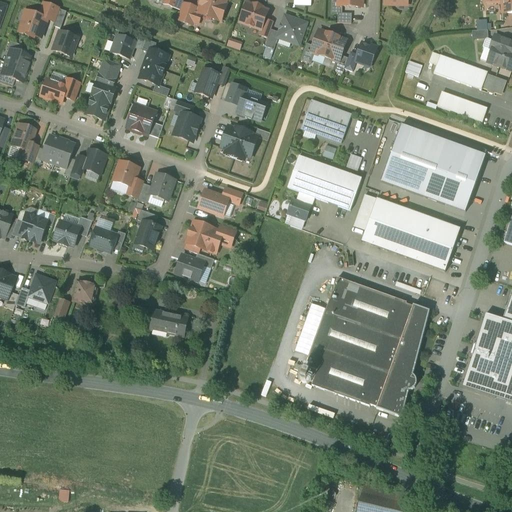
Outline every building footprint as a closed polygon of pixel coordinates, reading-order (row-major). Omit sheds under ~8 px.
[(166,0),(167,0),(165,6),(180,11),(183,0),(166,0)] [(226,0),(202,0),(199,10),(194,24),(198,26),(202,16),(219,22),(219,21),(221,22),(227,7),(225,6),(226,0)] [(339,0),(331,0),(331,15),(338,15),(337,24),(351,25),(352,15),(342,15),(342,8),(339,7),(339,0)] [(339,0),(339,7),(342,8),(362,8),(361,0),(339,0)] [(511,0),(502,0),(502,2),(502,4),(502,14),(511,13),(511,0)] [(199,10),(183,5),(177,22),(193,27),(194,24),(199,10)] [(60,11),(46,6),(42,18),(46,20),(56,24),(60,11)] [(269,13),(249,6),(242,25),(263,32),(269,13)] [(67,13),(60,11),(56,24),(54,28),(61,30),(67,13)] [(42,18),(28,13),(24,24),(22,24),(18,33),(34,39),(34,37),(41,39),(45,28),(44,27),(46,20),(42,18)] [(306,25),(285,18),(279,36),(278,39),(299,46),(306,25)] [(488,31),(472,32),(472,40),(488,39),(488,31)] [(333,37),(319,32),(314,47),(311,54),(315,55),(325,59),(333,37)] [(279,36),(271,33),(268,41),(277,43),(278,39),(279,36)] [(78,40),(60,34),(53,52),(71,58),(78,40)] [(347,42),(333,37),(325,59),(336,63),(339,64),(341,57),(347,42)] [(511,43),(495,37),(490,51),(495,53),(491,64),(511,72),(511,71),(511,43)] [(136,44),(117,38),(112,55),(130,61),(134,50),(136,44)] [(137,39),(136,44),(134,50),(142,53),(146,42),(137,39)] [(277,43),(268,41),(265,48),(274,51),(277,43)] [(26,48),(10,42),(6,52),(9,53),(10,51),(23,56),(26,48)] [(307,45),(301,62),(311,65),(315,55),(311,54),(314,47),(307,45)] [(368,47),(362,45),(356,63),(364,66),(364,64),(371,66),(377,50),(376,48),(369,46),(368,47)] [(23,56),(10,51),(9,53),(5,64),(26,71),(27,68),(30,58),(23,56)] [(151,53),(141,81),(159,88),(170,59),(151,53)] [(440,57),(433,54),(429,64),(437,67),(440,57)] [(339,64),(336,63),(332,73),(342,77),(344,71),(347,63),(348,60),(341,57),(339,64)] [(488,74),(440,57),(437,67),(434,75),(481,92),(482,89),(487,76),(488,74)] [(120,67),(105,62),(100,75),(115,80),(120,67)] [(355,66),(347,63),(344,71),(353,74),(355,66),(356,63),(355,66)] [(405,74),(419,78),(422,67),(409,63),(405,74)] [(26,71),(5,64),(1,74),(1,76),(14,81),(21,84),(25,74),(26,71)] [(231,71),(225,69),(222,77),(227,79),(228,80),(231,71)] [(219,76),(204,71),(196,94),(211,99),(219,76)] [(14,81),(1,76),(1,74),(0,73),(0,84),(12,89),(14,81)] [(115,80),(100,75),(97,84),(112,89),(115,80)] [(506,82),(487,76),(482,89),(488,91),(489,93),(493,94),(495,93),(498,94),(498,93),(501,92),(502,92),(506,82)] [(222,77),(219,86),(224,88),(227,79),(222,77)] [(56,82),(51,81),(49,82),(47,81),(41,98),(46,100),(47,101),(54,104),(55,103),(62,105),(64,99),(68,88),(65,87),(57,84),(56,82)] [(81,86),(67,81),(65,87),(68,88),(64,99),(75,103),(81,86)] [(112,89),(97,84),(92,98),(93,99),(110,105),(111,105),(116,91),(112,89)] [(236,117),(262,125),(269,105),(247,97),(249,91),(231,86),(225,103),(239,108),(236,117)] [(487,112),(441,95),(437,108),(482,124),(487,112)] [(110,105),(93,99),(87,115),(104,122),(110,105)] [(195,108),(179,102),(175,112),(182,115),(182,114),(191,117),(195,108)] [(352,116),(311,102),(301,131),(341,145),(352,116)] [(156,114),(135,106),(127,129),(148,137),(148,136),(153,124),(156,114)] [(191,117),(182,114),(182,115),(174,137),(193,143),(195,136),(196,136),(199,129),(198,128),(201,121),(191,117)] [(163,127),(153,124),(148,136),(159,140),(163,127)] [(35,132),(18,126),(11,147),(23,151),(28,153),(31,145),(35,132)] [(486,158),(401,127),(381,184),(465,214),(486,158)] [(236,130),(228,128),(226,135),(225,135),(223,141),(223,142),(221,149),(227,151),(225,155),(234,158),(233,160),(234,161),(235,158),(244,162),(245,157),(251,159),(253,152),(254,152),(256,146),(258,139),(255,137),(251,136),(252,135),(236,129),(236,130)] [(0,129),(0,148),(4,149),(10,132),(0,129)] [(271,135),(257,130),(255,137),(258,139),(268,143),(271,135)] [(63,142),(50,138),(42,161),(54,165),(63,142)] [(75,146),(63,142),(54,165),(67,170),(75,146)] [(31,145),(28,153),(23,151),(19,160),(34,166),(40,149),(31,145)] [(327,148),(323,157),(332,161),(336,151),(327,148)] [(106,157),(90,151),(86,160),(83,170),(100,176),(106,157)] [(362,160),(351,156),(346,169),(357,173),(362,160)] [(77,157),(71,174),(81,178),(83,170),(86,160),(77,157)] [(362,180),(299,158),(287,190),(299,194),(315,200),(350,212),(362,180)] [(128,166),(120,163),(113,183),(131,189),(133,189),(136,181),(139,170),(133,167),(132,166),(129,165),(128,166)] [(175,182),(158,175),(153,189),(150,196),(151,196),(168,202),(175,182)] [(136,181),(133,189),(131,189),(128,197),(138,201),(144,185),(144,184),(136,181)] [(138,201),(138,202),(148,206),(151,196),(150,196),(153,189),(144,185),(138,201)] [(242,195),(227,190),(226,189),(223,198),(230,200),(229,203),(238,206),(238,207),(239,207),(243,195),(242,195)] [(223,198),(206,192),(205,192),(199,210),(223,219),(229,203),(230,200),(223,198)] [(315,200),(299,194),(296,203),(309,208),(310,206),(312,206),(315,200)] [(461,230),(377,200),(362,243),(434,269),(446,273),(461,230)] [(296,203),(293,202),(288,215),(293,217),(305,221),(306,222),(311,209),(296,203)] [(158,218),(141,212),(138,222),(143,223),(155,227),(158,218)] [(0,213),(0,237),(4,239),(4,238),(8,228),(10,222),(11,217),(0,213)] [(36,219),(25,215),(22,223),(20,228),(17,237),(22,238),(21,240),(26,242),(26,240),(29,241),(36,219)] [(56,217),(50,215),(47,222),(48,223),(46,227),(52,229),(56,217)] [(305,221),(293,217),(290,227),(301,231),(305,221)] [(92,222),(81,218),(77,228),(80,229),(78,235),(87,238),(92,222)] [(47,222),(36,219),(29,241),(31,241),(30,243),(35,245),(36,243),(40,244),(46,227),(48,223),(47,222)] [(77,228),(61,223),(54,242),(60,244),(60,245),(67,248),(68,246),(74,248),(78,235),(80,229),(77,228)] [(155,227),(143,223),(135,245),(153,251),(161,229),(155,227)] [(219,232),(194,224),(192,230),(189,238),(187,245),(197,248),(201,250),(216,255),(222,239),(223,234),(219,232)] [(237,231),(222,226),(219,232),(223,234),(222,239),(222,238),(233,242),(237,231)] [(8,228),(4,238),(10,240),(13,230),(8,228)] [(117,237),(96,230),(90,247),(98,249),(98,251),(103,252),(104,252),(112,254),(116,241),(118,237),(117,237)] [(126,236),(119,233),(117,237),(118,237),(116,241),(123,243),(126,236)] [(123,243),(116,241),(113,251),(120,253),(123,243)] [(197,248),(187,245),(185,251),(195,254),(197,248)] [(199,256),(198,255),(196,261),(205,264),(204,268),(211,270),(214,261),(199,256)] [(196,261),(185,257),(182,266),(179,265),(176,275),(198,283),(204,268),(205,264),(196,261)] [(9,276),(1,273),(0,275),(0,298),(6,300),(7,301),(10,294),(15,280),(9,278),(9,276)] [(47,304),(54,283),(35,277),(30,292),(28,298),(47,304)] [(407,304),(338,279),(306,368),(317,372),(312,387),(370,408),(370,406),(377,408),(413,308),(406,305),(407,304)] [(97,287),(78,283),(74,302),(93,306),(97,287)] [(30,292),(21,289),(18,297),(15,306),(24,309),(28,298),(30,292)] [(511,292),(509,302),(507,302),(505,307),(507,307),(503,321),(511,323),(511,292)] [(18,297),(10,294),(7,301),(6,300),(3,308),(13,312),(15,306),(18,297)] [(147,303),(136,300),(133,314),(144,317),(147,303)] [(70,304),(59,301),(55,312),(66,316),(70,304)] [(377,408),(376,410),(402,419),(409,392),(412,391),(415,389),(416,386),(417,382),(415,379),(413,376),(414,373),(427,321),(430,312),(419,309),(413,306),(413,308),(377,408)] [(55,312),(53,317),(64,321),(66,316),(55,312)] [(188,320),(159,313),(158,317),(154,316),(151,328),(168,332),(167,335),(184,338),(188,320)] [(463,388),(506,402),(511,385),(511,323),(486,316),(474,354),(463,388)] [(311,380),(312,377),(311,375),(310,373),(308,372),(305,371),(303,372),(301,373),(299,375),(299,378),(300,380),(301,382),(303,383),(305,384),(308,383),(310,382),(311,380)] [(408,511),(412,497),(364,486),(357,511),(408,511)] [(67,504),(69,495),(61,493),(59,502),(67,504)]
